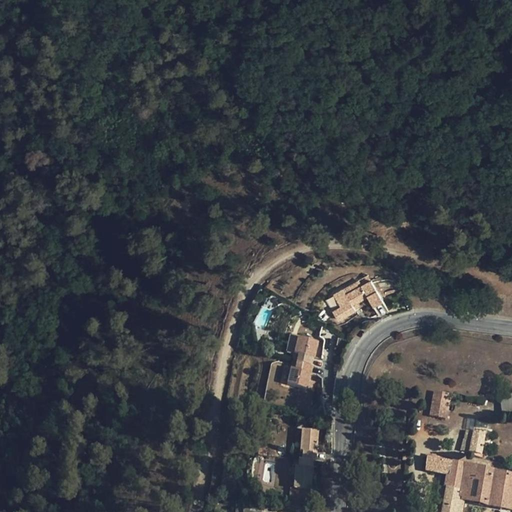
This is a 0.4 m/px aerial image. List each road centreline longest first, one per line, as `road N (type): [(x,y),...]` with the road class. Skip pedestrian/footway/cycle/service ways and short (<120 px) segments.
road 1 (track): [(511,277),(329,240),(272,262),(235,305),(193,511)]
road 2 (unclassified): [(511,325),(434,317),(369,340),(348,380),(337,511)]
